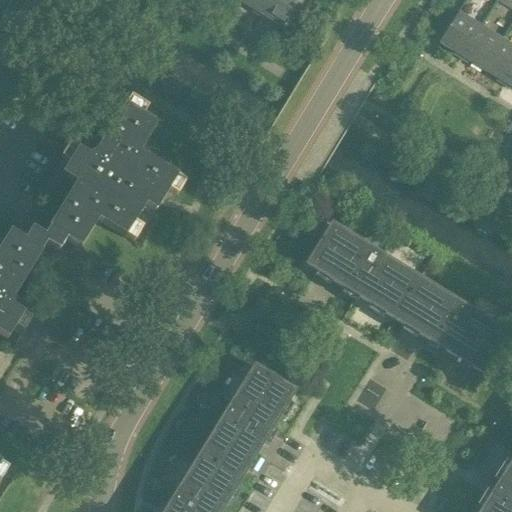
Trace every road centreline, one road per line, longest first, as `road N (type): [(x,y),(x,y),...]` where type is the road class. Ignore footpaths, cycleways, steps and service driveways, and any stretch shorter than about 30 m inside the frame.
road 1 (tertiary): [(104,473),(143,388),(385,0)]
road 2 (residential): [(104,473),(23,419),(98,293),(129,311)]
